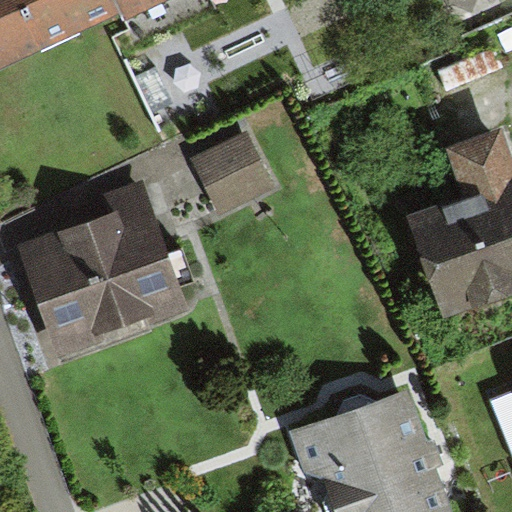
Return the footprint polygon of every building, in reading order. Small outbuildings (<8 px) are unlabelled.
[(0,0),(0,67),(1,69),(116,17),(108,0),(0,0)] [(108,0),(116,17),(153,0),(108,0)] [(228,213),(283,188),(254,123),(198,149),(228,213)] [(416,187),(451,298),(511,278),(511,139),(508,127),(449,146),(458,174),(416,187)] [(145,193),(18,252),(64,348),(190,289),(145,193)] [(511,335),(493,343),(511,396),(511,335)] [(392,375),(283,422),(322,511),(423,511),(447,502),(392,375)]
